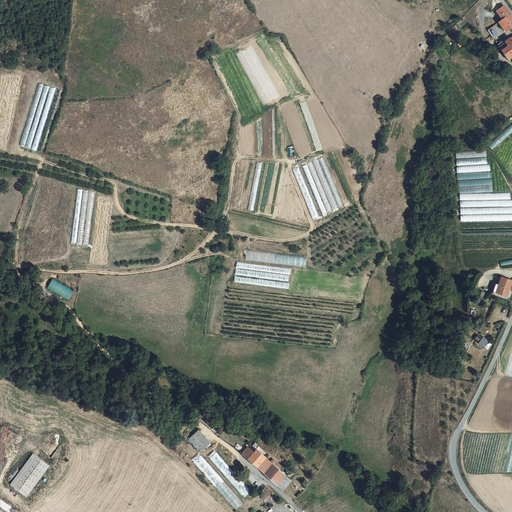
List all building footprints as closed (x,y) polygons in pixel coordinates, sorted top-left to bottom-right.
[(497,9),(502,19),(508,15),(502,5),(497,9)] [(511,20),(511,19),(508,15),(502,19),(498,22),(504,31),(511,25),(511,20)] [(511,53),(511,38),(511,39),(510,38),(505,42),(506,44),(503,46),(502,45),(499,47),(506,57),(511,53)] [(19,146),(36,150),(55,89),(38,84),(19,146)] [(511,123),(488,145),(492,149),(511,132),(511,123)] [(487,163),(486,151),(456,153),(457,165),(487,163)] [(342,205),(322,155),(302,165),(323,216),(342,205)] [(257,159),(247,210),(252,211),(262,160),(257,159)] [(458,168),(460,193),(492,190),(490,165),(458,168)] [(317,217),(297,168),(292,169),(312,219),(317,217)] [(94,191),(84,189),(78,188),(71,242),(78,244),(88,245),(94,191)] [(511,207),(511,199),(510,193),(493,193),(492,190),(460,193),(461,208),(511,207)] [(460,222),(511,221),(511,214),(460,215),(460,222)] [(126,252),(164,250),(164,236),(167,236),(167,230),(110,233),(111,252),(126,252)] [(306,258),(245,250),(245,259),(305,266),(306,258)] [(288,289),(291,269),(237,262),(234,281),(288,289)] [(511,283),(511,279),(502,277),(500,285),(496,284),(494,292),(509,296),(511,283)] [(73,291),(52,279),(47,288),(68,300),(73,291)] [(189,427),(181,437),(194,446),(202,436),(189,427)] [(282,491),(290,481),(279,470),(281,467),(272,458),(269,461),(255,448),(252,451),(246,446),(241,453),(282,491)] [(208,458),(241,497),(249,489),(215,451),(208,458)] [(33,455),(11,485),(27,496),(48,467),(33,455)] [(241,501),(201,456),(194,462),(234,508),(241,501)] [(263,494),(259,496),(262,500),(270,494),(266,490),(263,494)]
